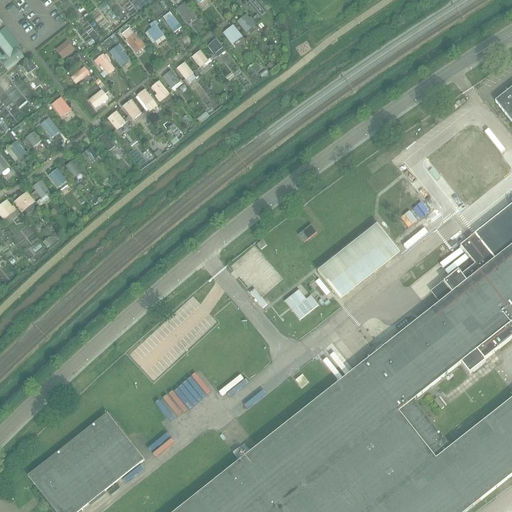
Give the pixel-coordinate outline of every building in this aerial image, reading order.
[(256,1),(250,6),(257,15),(264,9),(256,1)] [(188,9),(181,15),(188,24),(195,18),(188,9)] [(173,19),(166,25),(174,33),(180,28),(173,19)] [(247,20),(240,26),(247,34),(254,29),(247,20)] [(0,25),(2,24),(0,21),(0,60),(1,61),(8,71),(24,58),(16,48),(13,51),(0,34),(0,25)] [(158,31),(151,37),(159,46),(165,40),(158,31)] [(232,32),(225,38),(232,47),(239,41),(232,32)] [(139,40),(133,46),(140,55),(147,49),(139,40)] [(217,42),(210,48),(218,56),(224,50),(217,42)] [(68,46),(55,55),(62,64),(75,55),(68,46)] [(121,53),(114,58),(122,67),(128,61),(121,53)] [(201,56),(194,62),(202,70),(208,65),(201,56)] [(31,62),(22,71),(30,80),(39,72),(31,62)] [(105,62),(98,68),(106,77),(112,71),(105,62)] [(185,67),(178,72),(186,81),(193,75),(185,67)] [(85,72),(78,78),(86,86),(92,80),(85,72)] [(175,74),(168,79),(175,88),(182,82),(175,74)] [(163,83),(156,89),(164,98),(171,92),(163,83)] [(511,88),(495,102),(511,123),(511,88)] [(146,95),(139,101),(146,109),(153,103),(146,95)] [(101,97),(95,102),(102,111),(109,105),(101,97)] [(131,104),(124,110),(131,119),(138,113),(131,104)] [(60,105),(53,111),(61,120),(68,114),(60,105)] [(116,118),(109,124),(116,132),(123,126),(116,118)] [(49,126),(42,131),(49,140),(56,134),(49,126)] [(439,232),(511,173),(511,166),(480,127),(404,188),(439,232)] [(34,136),(27,142),(35,150),(41,145),(34,136)] [(106,141),(99,147),(107,156),(113,150),(106,141)] [(18,149),(11,155),(19,164),(25,158),(18,149)] [(92,153),(85,159),(93,167),(99,161),(92,153)] [(1,163),(0,163),(0,174),(2,177),(9,171),(1,163)] [(77,166),(70,172),(78,180),(84,175),(77,166)] [(57,174),(50,180),(57,188),(64,182),(57,174)] [(43,186),(36,192),(43,201),(50,195),(43,186)] [(27,199),(20,204),(27,213),(34,207),(27,199)] [(6,206),(0,210),(0,212),(6,220),(13,214),(6,206)] [(298,236),(304,243),(317,233),(311,226),(298,236)] [(325,278),(345,303),(404,255),(384,231),(325,278)] [(511,246),(495,261),(474,235),(460,246),(474,265),(460,276),(458,272),(443,284),(452,294),(368,361),(176,511),(465,511),(511,475),(511,399),(451,448),(414,401),(477,351),(484,360),(511,338),(511,246)] [(250,294),(263,309),(267,305),(255,290),(250,294)] [(290,312),(282,319),(290,329),(318,306),(310,296),(304,300),(297,290),(283,302),(290,312)] [(28,477),(55,511),(79,511),(144,461),(107,415),(28,477)]
